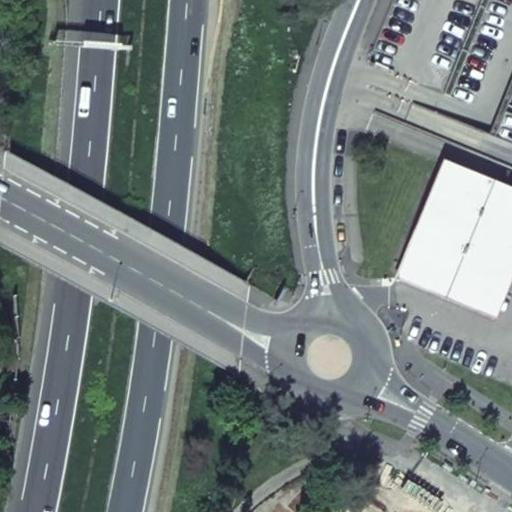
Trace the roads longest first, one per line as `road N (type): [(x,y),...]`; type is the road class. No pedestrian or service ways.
road 1 (trunk): [(96,0),(82,172),(30,511)]
road 2 (trunk): [(129,511),(175,180),(188,0)]
road 3 (residential): [(360,0),(327,80),(311,170),(330,314)]
road 4 (tertiary): [(0,198),(284,350)]
road 5 (tertiary): [(365,381),(511,478)]
road 6 (tertiary): [(284,350),(292,384),(318,401),(338,401),(365,381)]
